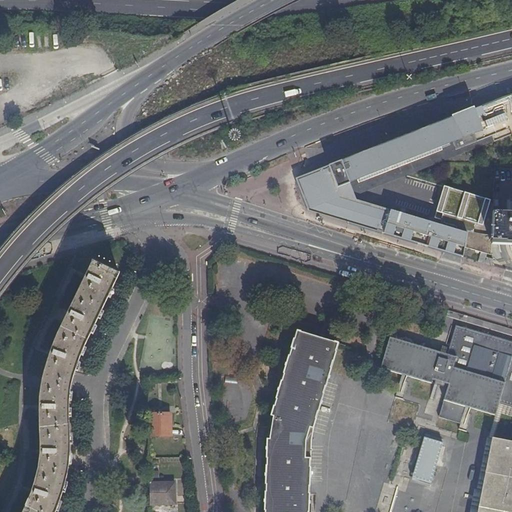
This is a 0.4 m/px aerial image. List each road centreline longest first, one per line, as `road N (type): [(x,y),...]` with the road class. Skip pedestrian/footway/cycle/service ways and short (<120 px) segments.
road 1 (motorway): [(0,272),(75,196),(149,139),(227,105),(511,37)]
road 2 (motorway): [(344,0),(213,9),(0,0)]
road 3 (primary): [(213,172),(318,123),(511,67)]
road 4 (residential): [(137,225),(164,239),(184,263),(205,511)]
road 5 (residential): [(137,225),(148,263),(96,390),(100,463),(85,511)]
road 6 (tertiary): [(130,205),(368,262)]
road 7 (tertiary): [(368,262),(175,190)]
road 8 (tertiary): [(175,190),(10,173)]
road 9 (primary): [(138,82),(125,147),(140,161),(213,172)]
road 10 (primary): [(275,0),(138,82)]
road 11 (primary): [(138,82),(10,173)]
road 12 (tertiary): [(511,305),(368,262)]
